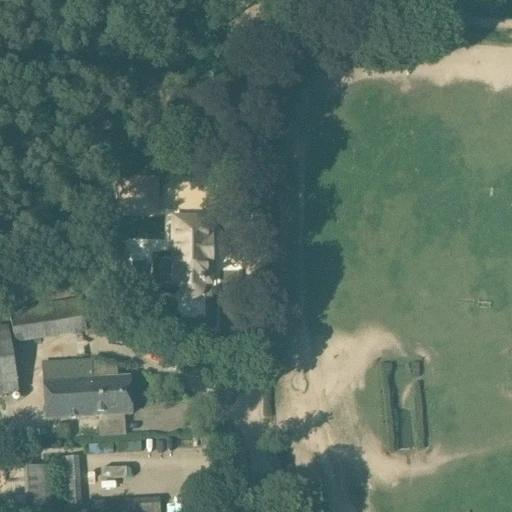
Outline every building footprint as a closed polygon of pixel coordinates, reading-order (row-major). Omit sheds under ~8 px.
[(123,180),(123,210),(153,210),(153,180),(123,180)] [(209,284),(210,220),(174,219),(173,283),(181,283),(181,288),(182,289),(182,290),(182,292),(183,293),(185,295),(187,296),(189,297),(190,298),(191,298),(194,297),(196,297),(197,296),(198,295),(200,293),(201,291),(201,290),(201,289),(201,284),(209,284)] [(10,323),(14,346),(86,333),(83,308),(10,323)] [(9,328),(0,328),(0,396),(17,393),(9,328)] [(91,362),(42,365),(45,421),(132,415),(129,377),(92,380),(91,362)] [(69,429),(53,430),(54,443),(70,442),(69,429)] [(82,511),(80,457),(61,458),(63,511),(82,511)] [(52,511),(50,466),(27,467),(29,511),(52,511)]
